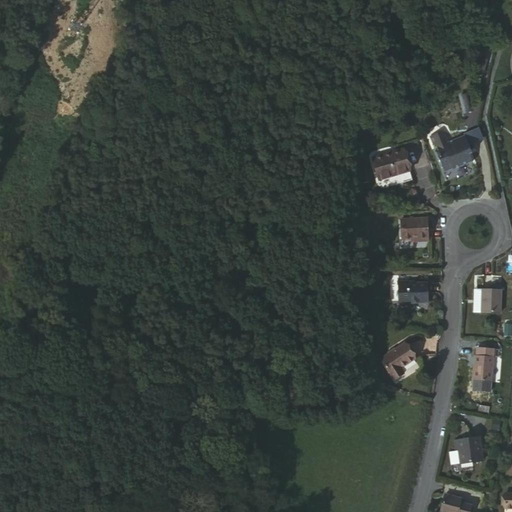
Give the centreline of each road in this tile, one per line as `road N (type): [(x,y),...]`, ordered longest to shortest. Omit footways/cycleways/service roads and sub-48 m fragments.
road 1 (residential): [(457,258),(438,414),(413,511)]
road 2 (residential): [(457,258),(487,252),(496,216),(459,207),(447,221),(449,244)]
